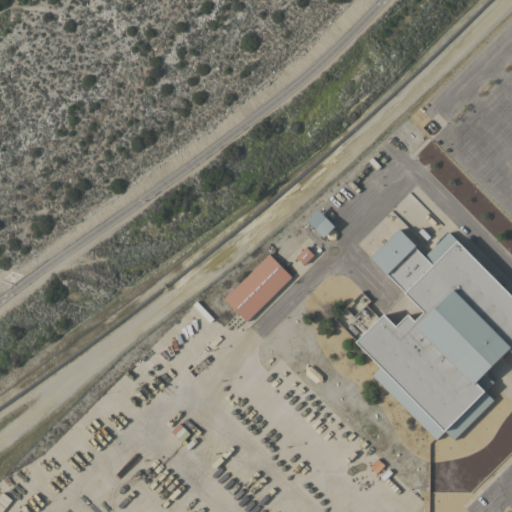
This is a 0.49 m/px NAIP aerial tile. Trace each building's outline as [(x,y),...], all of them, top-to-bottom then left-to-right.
[(334,226),(323,237),(306,220),(318,208),(334,226)] [(399,228),(415,245),(414,246),(424,256),(448,231),(511,295),(511,351),(508,348),(484,372),(493,381),(484,390),(493,399),(453,439),(444,430),(435,439),(433,437),(372,374),(379,367),(355,341),(383,313),(395,325),(407,313),(415,320),(424,311),(370,257),(399,228)] [(304,264),(296,256),(305,246),(313,254),(304,264)] [(247,321),(224,298),(269,253),(291,276),(247,321)] [(332,318),(353,341),(377,318),(366,307),(370,304),(359,292),(332,318)] [(511,447),(511,409),(491,429),(491,428),(483,437),(482,436),(478,440),(477,439),(471,441),(465,427),(449,441),(455,455),(455,456),(433,464),(429,475),(431,474),(435,484),(438,487),(445,484),(451,490),(456,485),(465,486),(476,481),(511,447)]
